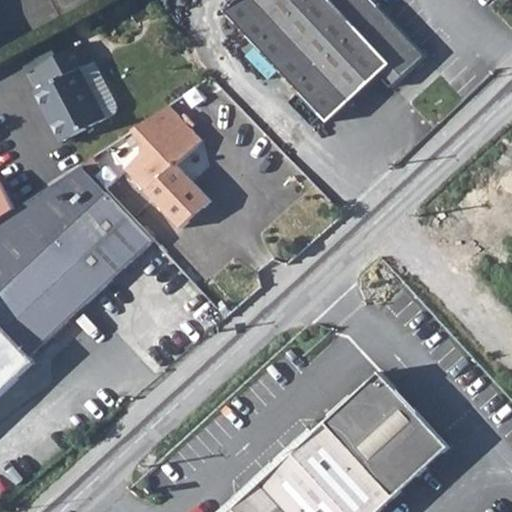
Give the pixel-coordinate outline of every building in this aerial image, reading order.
[(214,0),(226,12),(239,0),(214,0)] [(239,0),(226,12),(232,18),(226,24),(233,31),(239,26),(330,123),(380,76),(392,88),(425,57),(371,0),(239,0)] [(20,54),(31,74),(38,70),(48,65),(38,44),(20,54)] [(38,70),(47,88),(37,93),(63,143),(106,121),(80,71),(94,63),(85,46),(48,65),(38,70)] [(155,117),(135,130),(144,144),(144,155),(127,169),(181,230),(211,203),(178,166),(204,143),(171,106),(155,117)] [(108,193),(83,165),(0,220),(0,320),(32,359),(158,248),(108,193)] [(0,397),(37,364),(32,359),(0,320),(0,397)] [(231,511),(382,511),(450,449),(382,374),(231,511)]
